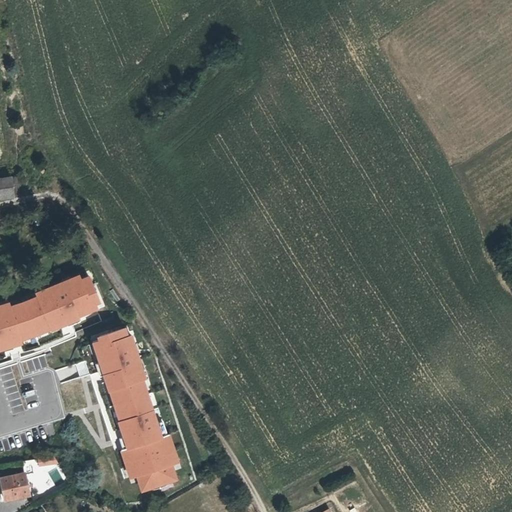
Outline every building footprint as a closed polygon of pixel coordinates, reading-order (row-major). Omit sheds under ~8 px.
[(21,195),(18,175),(11,176),(13,196),(21,195)] [(11,176),(0,177),(0,191),(1,198),(13,196),(11,176)] [(87,270),(0,301),(0,345),(101,310),(87,270)] [(130,325),(91,337),(139,491),(178,479),(130,325)] [(86,361),(56,368),(59,381),(89,373),(86,361)] [(55,455),(36,456),(37,466),(56,464),(55,455)] [(28,494),(23,472),(0,477),(0,484),(3,500),(28,494)]
